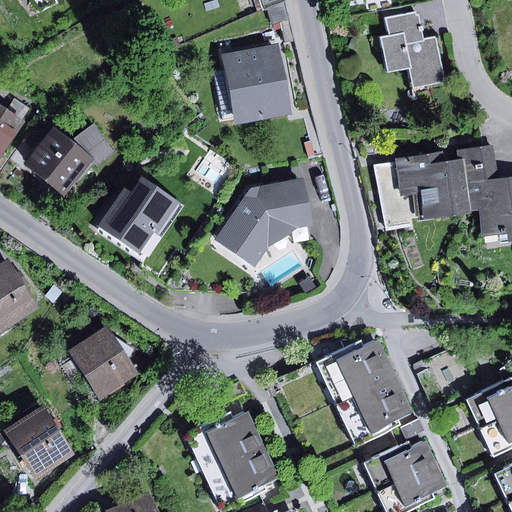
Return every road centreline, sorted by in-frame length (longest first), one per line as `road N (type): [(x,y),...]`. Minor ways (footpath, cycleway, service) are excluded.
road 1 (residential): [(307,0),(360,230),(354,282),(340,301),(287,325),(244,338),(199,337)]
road 2 (residential): [(199,337),(0,207)]
road 3 (residential): [(199,337),(187,368),(64,511)]
road 4 (residential): [(511,112),(473,77),(455,0)]
